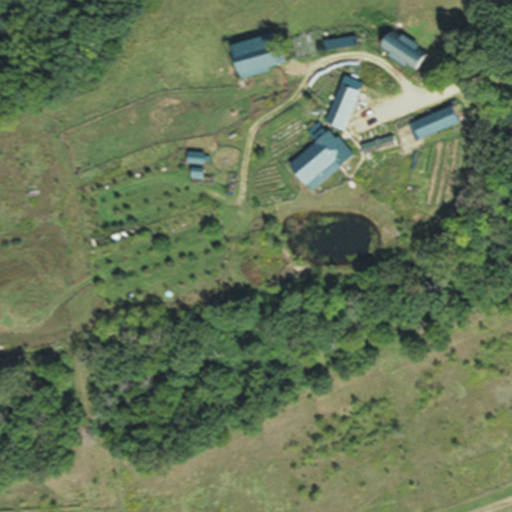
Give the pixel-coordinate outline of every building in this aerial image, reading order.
[(283,74),(275,41),(235,50),(243,84),(283,74)] [(383,57),(417,79),(425,67),(391,45),(383,57)] [(326,127),(344,136),(363,99),(345,90),(326,127)] [(461,128),(454,111),(408,131),(415,148),(461,128)] [(291,170),(311,197),(355,163),(335,136),(291,170)]
